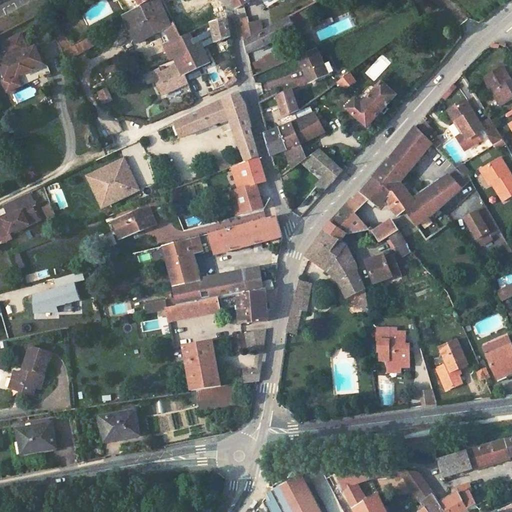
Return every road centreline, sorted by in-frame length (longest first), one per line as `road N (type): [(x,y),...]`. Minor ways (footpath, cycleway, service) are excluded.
road 1 (tertiary): [(505,18),(298,243)]
road 2 (residential): [(298,243),(266,160),(226,0)]
road 3 (residential): [(260,431),(321,432),(511,405)]
road 4 (residential): [(241,486),(278,468),(350,459),(422,464),(440,487),(466,481)]
road 5 (residential): [(225,454),(0,491)]
road 6 (tertiary): [(298,243),(260,431)]
road 7 (unknown): [(77,172),(55,44),(36,42)]
road 8 (track): [(246,79),(135,148)]
